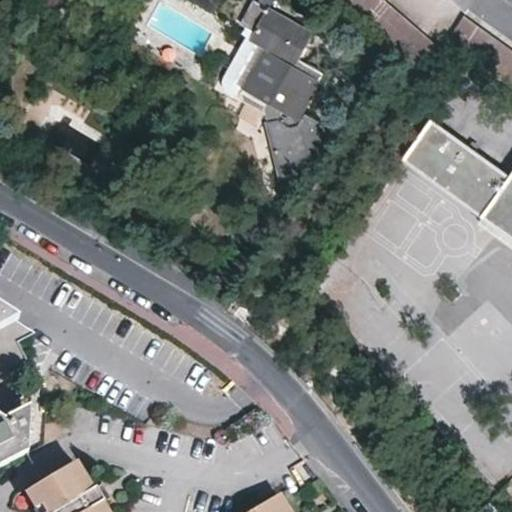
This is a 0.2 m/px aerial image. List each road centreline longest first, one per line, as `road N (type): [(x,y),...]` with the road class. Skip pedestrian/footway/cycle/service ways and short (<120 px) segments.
road 1 (residential): [(0,197),(217,328),(273,375),(324,435)]
road 2 (residential): [(324,435),(299,453),(220,480),(89,448),(13,483),(0,499)]
